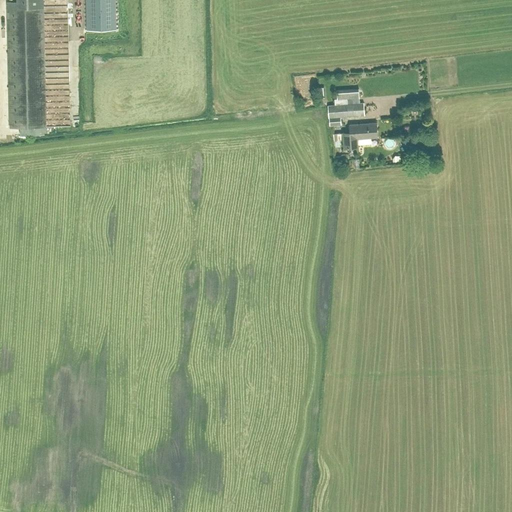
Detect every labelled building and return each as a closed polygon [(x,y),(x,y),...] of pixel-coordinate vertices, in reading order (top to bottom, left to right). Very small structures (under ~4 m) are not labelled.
[(9,127),(46,126),(43,0),(16,0),(17,1),(7,1),(9,127)] [(112,0),(89,0),(90,29),(113,29),(112,0)] [(434,85),(445,84),(444,73),(448,72),(447,65),(442,65),(441,57),(430,58),(434,85)] [(317,98),(325,97),(324,87),(316,87),(317,98)] [(336,98),(334,98),(334,104),(327,105),(328,117),(329,117),(329,125),(341,124),(340,117),(364,115),(363,102),(359,102),(358,87),(336,89),(336,98)] [(344,147),(348,147),(349,153),(355,153),(354,146),(358,146),(357,138),(377,136),(376,122),(349,124),(350,131),(343,131),(343,133),(340,133),(341,135),(343,135),(344,147)]
